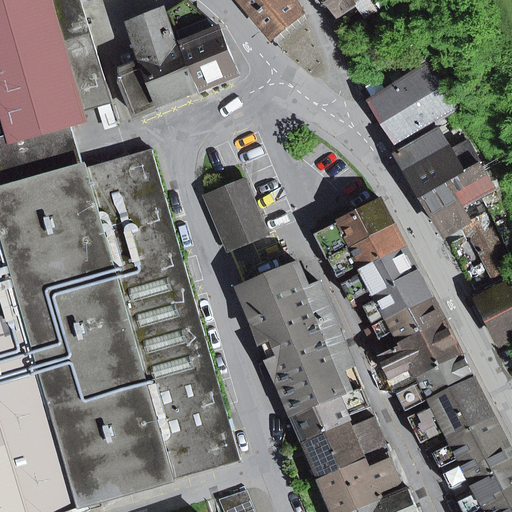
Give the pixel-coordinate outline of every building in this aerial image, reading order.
[(0,0),(0,142),(74,123),(41,0),(0,0)] [(81,0),(57,0),(92,111),(113,104),(81,0)] [(184,45),(218,31),(216,25),(187,0),(167,14),(173,35),(179,32),(184,45)] [(242,0),(275,38),(303,14),(295,0),(242,0)] [(376,8),(371,1),(371,0),(327,0),(339,16),(357,4),(365,15),(376,8)] [(179,32),(173,35),(167,14),(165,9),(132,23),(142,55),(134,58),(136,64),(124,70),(124,84),(137,116),(145,113),(201,90),(183,45),(184,45),(179,32)] [(218,31),(184,45),(183,45),(201,90),(240,74),(222,29),(218,31)] [(365,87),(401,144),(458,107),(426,56),(418,61),(424,71),(415,77),(409,68),(403,73),(408,81),(399,86),(390,71),(365,87)] [(0,192),(86,169),(74,123),(0,142),(0,192)] [(463,208),(478,199),(495,189),(468,141),(452,151),(439,130),(399,154),(449,236),(473,221),(463,208)] [(0,507),(1,511),(80,511),(81,511),(89,509),(87,504),(241,461),(153,152),(86,170),(86,169),(0,192),(0,507)] [(229,251),(269,234),(246,181),(207,197),(229,251)] [(511,272),(511,269),(478,199),(463,208),(473,221),(501,278),(511,272)] [(317,235),(329,260),(331,259),(395,225),(382,201),(317,235)] [(395,225),(331,259),(343,282),(407,248),(395,225)] [(343,282),(356,306),(365,302),(365,301),(419,272),(407,248),(343,282)] [(334,344),(345,340),(323,287),(312,291),(301,266),(241,289),(294,416),(354,392),(355,394),(363,391),(366,390),(353,358),(342,363),(334,344)] [(365,301),(365,302),(377,325),(432,296),(419,272),(365,301)] [(511,336),(511,280),(478,297),(502,341),(511,336)] [(377,325),(374,327),(387,351),(446,320),(432,296),(377,325)] [(393,379),(396,378),(400,387),(463,354),(446,320),(387,351),(381,355),(393,379)] [(342,363),(353,358),(345,340),(334,344),(342,363)] [(400,387),(397,388),(409,412),(476,378),(463,354),(400,387)] [(476,378),(409,412),(429,450),(433,448),(433,447),(495,416),(476,378)] [(354,392),(294,416),(305,443),(374,414),(363,391),(355,394),(354,392)] [(305,443),(321,480),(389,452),(376,419),(374,414),(305,443)] [(434,461),(439,459),(445,471),(507,440),(495,416),(433,447),(433,448),(429,450),(434,461)] [(511,449),(507,440),(445,471),(458,496),(511,467),(511,449)] [(321,480),(334,511),(353,511),(406,490),(389,452),(321,480)] [(511,467),(458,496),(466,511),(485,511),(511,498),(511,467)] [(353,511),(418,511),(409,489),(406,490),(353,511)] [(221,500),(225,511),(255,511),(247,492),(221,500)] [(511,511),(511,498),(485,511),(511,511)]
